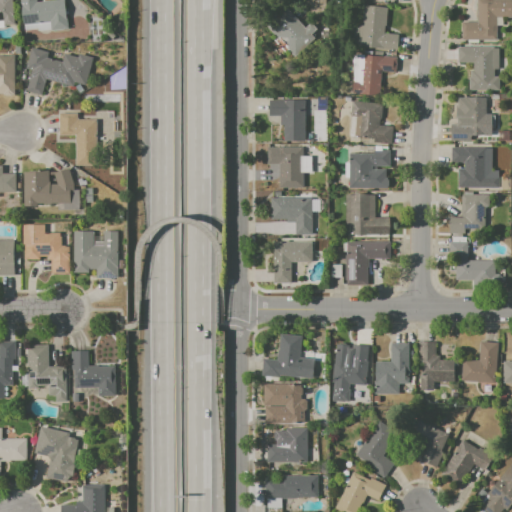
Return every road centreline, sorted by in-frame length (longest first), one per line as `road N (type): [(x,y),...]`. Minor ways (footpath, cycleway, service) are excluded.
road 1 (motorway): [(164,0),(167,511)]
road 2 (tertiary): [(236,0),(234,511)]
road 3 (motorway): [(199,511),(200,0)]
road 4 (residential): [(434,0),(418,310)]
road 5 (tertiary): [(511,310),(234,309)]
